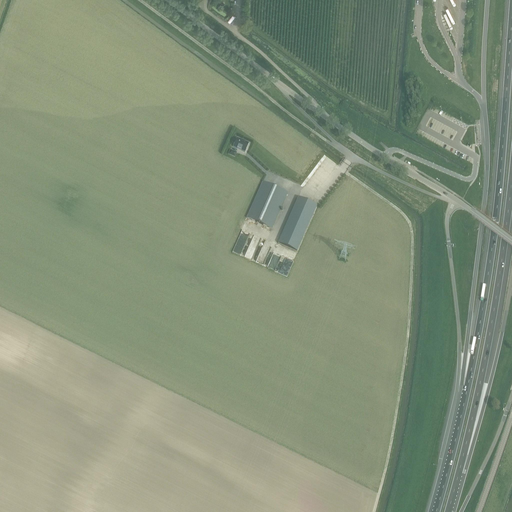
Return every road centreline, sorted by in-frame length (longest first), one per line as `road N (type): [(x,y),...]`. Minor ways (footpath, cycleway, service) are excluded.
road 1 (motorway): [(511,16),(493,238),(467,386)]
road 2 (tertiary): [(456,199),(342,129),(167,0)]
road 3 (motorway): [(448,511),(480,382),(511,177)]
road 4 (motorway): [(484,104),(487,165),(467,386)]
road 5 (track): [(351,157),(139,0)]
road 6 (motorway): [(467,386),(436,511)]
